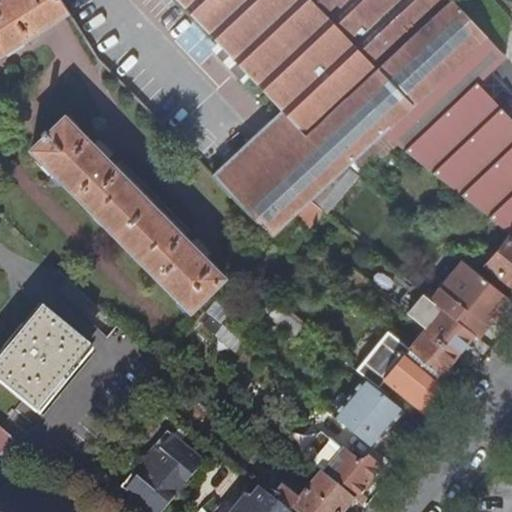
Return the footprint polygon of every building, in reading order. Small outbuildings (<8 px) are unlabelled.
[(0,0),(0,53),(7,49),(11,55),(27,45),(23,39),(69,10),(62,0),(0,0)] [(378,69),(312,0),(180,0),(286,109),(214,175),(271,233),(277,238),(296,219),(315,201),(351,167),(387,133),(347,99),(378,69)] [(500,62),(480,42),(487,36),(453,0),(312,0),(378,69),(347,99),(387,133),(459,63),(479,83),(500,62)] [(406,149),(511,233),(511,118),(479,83),(459,63),(387,133),(406,149)] [(210,312),(217,302),(209,294),(225,278),(206,258),(211,253),(199,241),(194,245),(110,158),(115,154),(102,140),(97,145),(69,116),(51,132),(49,130),(45,134),(47,137),(35,148),(192,311),(198,306),(207,315),(210,312)] [(315,201),(331,214),(362,176),(351,167),(315,201)] [(309,230),(296,219),(277,238),(292,250),(309,230)] [(511,298),(511,239),(511,238),(489,264),(499,272),(491,281),(511,298)] [(511,298),(491,281),(466,261),(434,299),(476,334),(480,338),(511,299),(511,298)] [(428,329),(459,354),(476,334),(434,299),(426,293),(409,313),(428,329)] [(231,313),(217,302),(210,312),(223,323),(231,313)] [(315,334),(283,307),(275,316),(308,342),(315,334)] [(37,314),(0,358),(0,391),(31,419),(85,354),(37,314)] [(459,354),(428,329),(412,349),(443,374),(459,354)] [(391,331),(383,340),(388,344),(396,335),(391,331)] [(396,335),(388,344),(383,340),(359,369),(367,376),(389,394),(396,386),(422,408),(448,378),(443,374),(412,349),(396,335)] [(363,438),(375,448),(407,408),(389,394),(367,376),(335,415),(363,438)] [(124,488),(153,511),(165,511),(207,462),(170,432),(158,446),(160,447),(137,475),(136,474),(124,488)] [(304,456),(314,463),(333,440),(323,432),(304,456)] [(0,455),(11,443),(0,434),(0,455)] [(357,499),(363,504),(368,497),(364,494),(384,469),(368,456),(362,464),(333,440),(314,463),(317,466),(357,499)] [(345,511),(357,499),(317,466),(310,474),(318,480),(309,490),(335,511),(345,511)] [(335,511),(309,490),(301,500),(285,486),(275,498),(292,511),(335,511)] [(292,511),(275,498),(263,488),(246,509),(243,506),(238,511),(292,511)]
